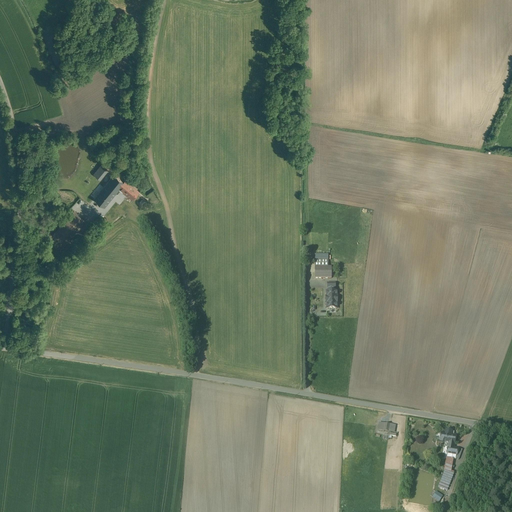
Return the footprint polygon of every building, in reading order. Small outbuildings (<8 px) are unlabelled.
[(104,166),(98,174),(102,176),(107,169),(104,166)] [(102,182),(99,186),(102,188),(111,174),(109,173),(108,175),(105,173),(100,180),(102,182)] [(114,174),(94,199),(104,207),(124,183),(114,174)] [(130,184),(128,186),(124,183),(119,190),(123,193),(127,195),(133,199),(139,192),(130,184)] [(69,193),(68,193),(67,193),(66,194),(65,195),(64,195),(64,196),(63,197),(63,198),(63,199),(63,200),(63,201),(64,202),(64,203),(65,203),(65,204),(66,204),(67,205),(68,205),(69,205),(70,205),(71,205),(72,205),(72,204),(73,204),(74,203),(74,202),(75,202),(75,201),(75,200),(75,199),(75,198),(75,197),(75,196),(74,195),(73,195),(73,194),(72,194),(71,193),(70,193),(69,193)] [(85,221),(74,211),(54,233),(65,243),(85,221)] [(101,218),(99,216),(93,223),(102,231),(108,223),(104,220),(101,218)] [(333,268),(314,268),(314,279),(333,279),(333,268)] [(335,291),(322,291),(323,311),(336,311),(335,291)] [(398,422),(377,416),(374,427),(395,433),(398,422)] [(451,432),(450,432),(450,431),(450,432),(448,431),(447,431),(446,431),(446,434),(442,433),(441,436),(440,440),(440,442),(445,443),(444,447),(448,448),(448,449),(447,449),(447,450),(448,450),(447,452),(446,458),(452,459),(454,449),(455,442),(455,439),(456,439),(455,439),(456,436),(453,435),(454,433),(451,432)] [(458,449),(454,449),(452,459),(459,460),(462,450),(458,449)] [(452,469),(445,467),(444,471),(446,471),(440,486),(448,489),(454,473),(451,472),(452,469)] [(443,497),(438,494),(434,499),(439,502),(443,497)]
